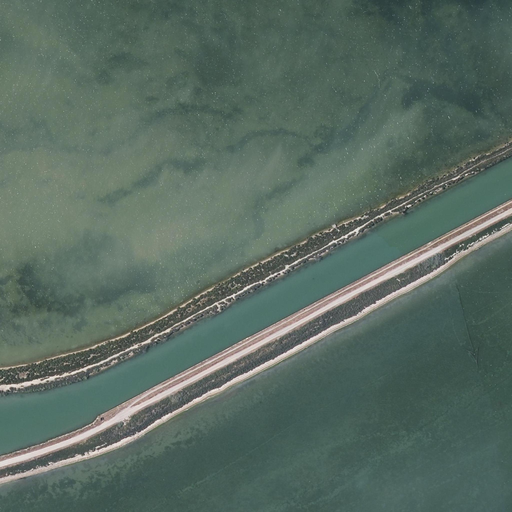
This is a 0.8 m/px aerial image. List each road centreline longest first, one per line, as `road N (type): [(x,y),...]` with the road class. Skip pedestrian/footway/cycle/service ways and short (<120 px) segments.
road 1 (track): [(511,208),(73,440),(0,463)]
road 2 (track): [(0,384),(103,365),(511,146)]
